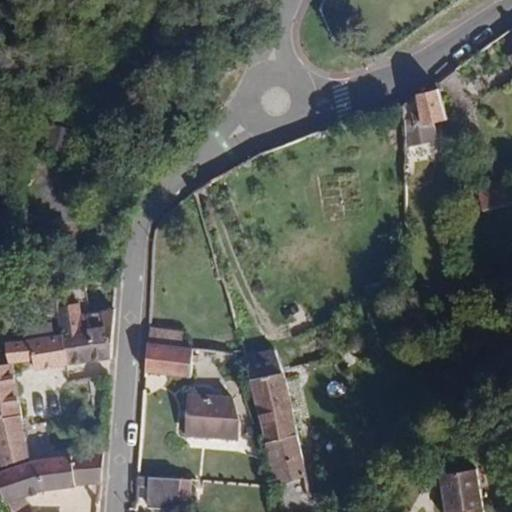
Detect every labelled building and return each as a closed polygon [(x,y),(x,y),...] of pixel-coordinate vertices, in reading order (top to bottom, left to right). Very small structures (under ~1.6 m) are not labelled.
[(239,40),(243,30),(234,27),(231,37),(239,40)] [(243,49),(221,43),(214,64),(233,70),(243,49)] [(415,147),(444,144),(438,106),(418,107),(421,126),(414,128),(415,147)] [(42,145),(67,149),(70,127),(45,123),(42,145)] [(415,169),(406,169),(406,192),(421,189),(415,169)] [(433,188),(459,183),(461,169),(429,173),(433,188)] [(511,213),(511,184),(499,187),(505,214),(511,213)] [(66,362),(110,356),(114,308),(89,309),(87,295),(79,282),(46,289),(49,303),(53,332),(61,331),(66,362)] [(40,366),(66,362),(61,331),(53,332),(26,336),(30,362),(31,367),(40,366)] [(3,340),(7,364),(30,362),(26,336),(3,340)] [(158,349),(186,358),(189,346),(161,337),(158,349)] [(158,349),(148,347),(146,373),(187,385),(195,362),(186,358),(158,349)] [(242,367),(234,369),(275,495),(307,483),(263,360),(255,362),(251,353),(240,357),(242,367)] [(295,361),(301,381),(319,374),(311,356),(295,361)] [(13,406),(7,365),(0,365),(0,451),(24,447),(13,406)] [(219,443),(220,404),(184,402),(183,441),(219,443)] [(496,469),(492,439),(464,444),(465,461),(455,475),(435,478),(439,511),(482,511),(479,470),(496,469)] [(84,487),(100,486),(103,452),(34,457),(0,465),(0,482),(6,500),(32,494),(50,490),(84,487)] [(151,478),(141,477),(139,491),(150,492),(151,478)] [(176,511),(182,511),(187,483),(151,478),(150,492),(148,508),(176,511)] [(38,511),(32,494),(6,500),(5,511),(38,511)]
